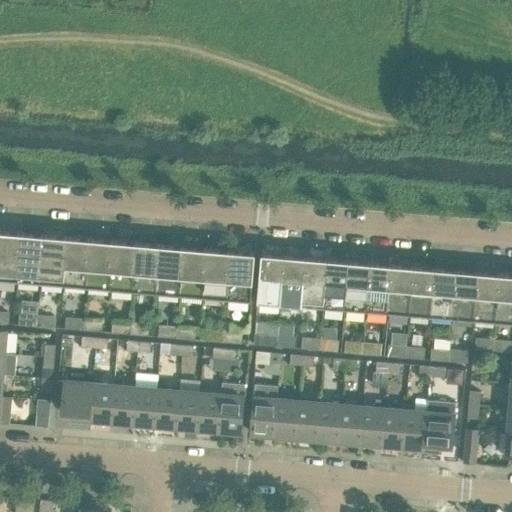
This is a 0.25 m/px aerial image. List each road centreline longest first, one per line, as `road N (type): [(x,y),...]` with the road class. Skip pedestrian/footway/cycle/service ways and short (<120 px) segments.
road 1 (residential): [(511,241),(0,196)]
road 2 (residential): [(511,495),(332,480)]
road 3 (residential): [(332,480),(163,466)]
road 4 (residential): [(163,466),(0,452)]
